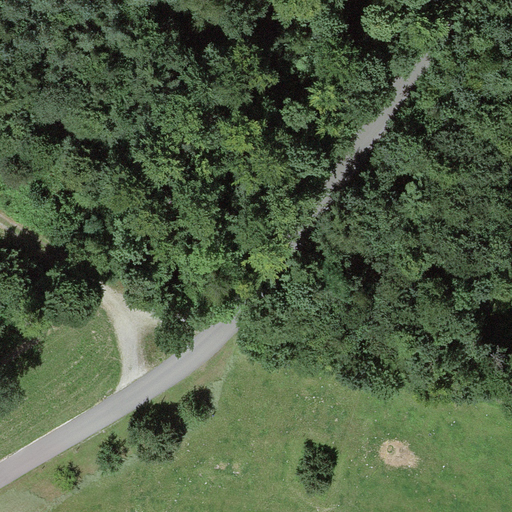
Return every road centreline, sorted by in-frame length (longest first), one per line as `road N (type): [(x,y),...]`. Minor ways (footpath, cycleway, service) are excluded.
road 1 (unclassified): [(451,0),(236,322),(0,477)]
road 2 (track): [(0,225),(106,291),(236,322)]
